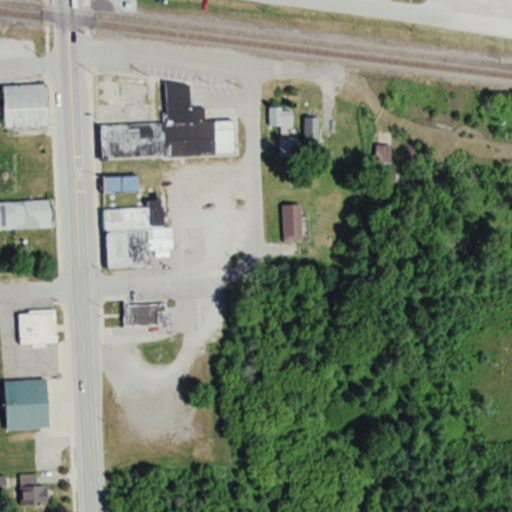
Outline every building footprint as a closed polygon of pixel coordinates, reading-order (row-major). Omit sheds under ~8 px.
[(96,123),(96,157),(232,155),(232,119),(202,120),(201,107),(185,107),(185,82),(161,83),(162,122),(144,122),(144,127),(127,127),(127,123),(96,123)] [(0,84),(0,126),(44,125),(43,83),(0,84)] [(279,126),(279,137),(289,137),(289,107),(270,107),(270,126),(279,126)] [(316,117),(306,117),(306,152),(316,152),(316,117)] [(9,153),(9,182),(23,182),(23,153),(9,153)] [(99,193),(135,193),(135,176),(99,176),(99,193)] [(100,209),(102,268),(147,266),(147,251),(170,250),(169,227),(158,227),(157,196),(142,196),(143,208),(100,209)] [(0,201),(0,229),(45,227),(44,200),(0,201)] [(297,205),(279,205),(279,240),(297,240),(297,205)] [(166,327),(166,303),(120,303),(120,326),(166,327)] [(15,312),(15,346),(54,345),(53,311),(15,312)] [(44,428),(42,380),(0,381),(0,388),(1,429),(44,428)] [(16,474),(16,504),(45,504),(45,485),(35,485),(35,474),(16,474)]
